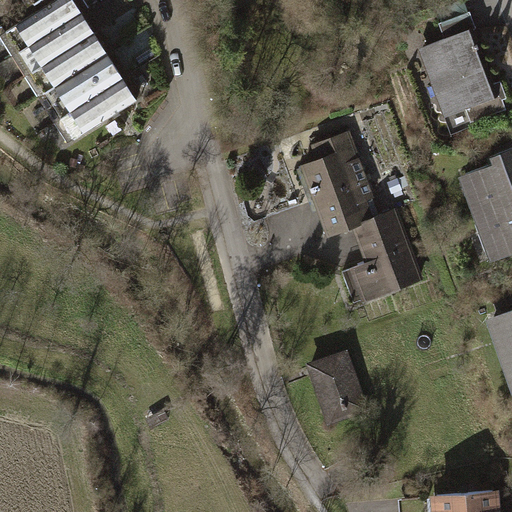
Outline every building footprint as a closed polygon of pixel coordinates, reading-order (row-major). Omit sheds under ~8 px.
[(31,49),(83,16),(73,0),(60,0),(17,28),(31,49)] [(473,49),(467,34),(477,30),(471,14),(441,26),(448,43),(426,51),(452,117),(468,111),(474,126),(508,113),(504,101),(509,99),(503,83),(489,88),(476,54),(481,52),(479,47),(473,49)] [(45,71),(97,38),(83,16),(31,49),(45,71)] [(59,93),(111,59),(97,38),(45,71),(59,93)] [(72,115),(125,81),(111,60),(59,93),(72,115)] [(86,136),(139,103),(125,81),(72,115),(86,136)] [(500,167),(469,178),(499,259),(511,253),(511,154),(497,160),(500,167)] [(345,155),(306,169),(314,190),(320,188),(336,232),(370,220),(363,202),(373,198),(359,161),(349,165),(345,155)] [(395,212),(357,227),(372,265),(345,275),(356,303),(421,278),(395,212)] [(511,315),(492,323),(508,368),(511,367),(511,315)] [(351,350),(307,365),(329,427),(372,411),(351,350)] [(428,511),(498,511),(496,487),(427,493),(428,511)]
